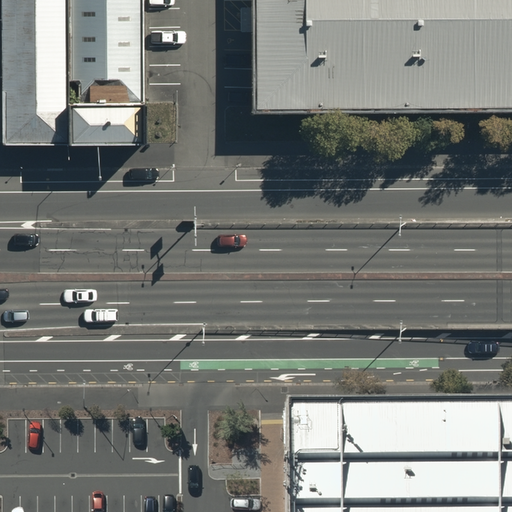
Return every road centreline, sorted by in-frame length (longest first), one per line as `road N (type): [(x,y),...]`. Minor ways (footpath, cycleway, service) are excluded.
road 1 (primary): [(511,298),(0,311)]
road 2 (primary): [(0,207),(511,202)]
road 3 (primary): [(0,246),(511,248)]
road 4 (primary): [(511,346),(0,346)]
